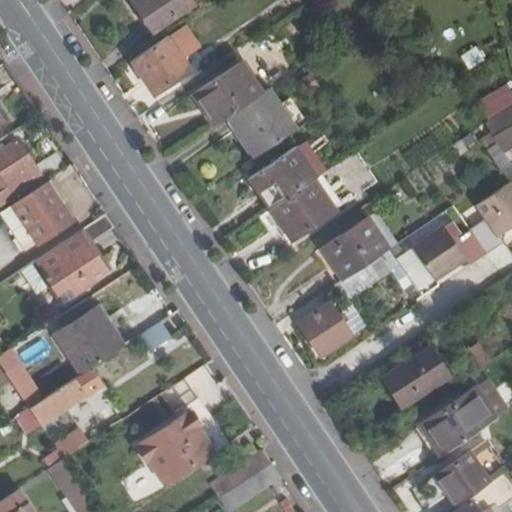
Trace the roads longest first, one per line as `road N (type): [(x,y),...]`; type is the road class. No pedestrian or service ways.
road 1 (secondary): [(13,0),(353,511)]
road 2 (unknown): [(287,411),(500,264)]
